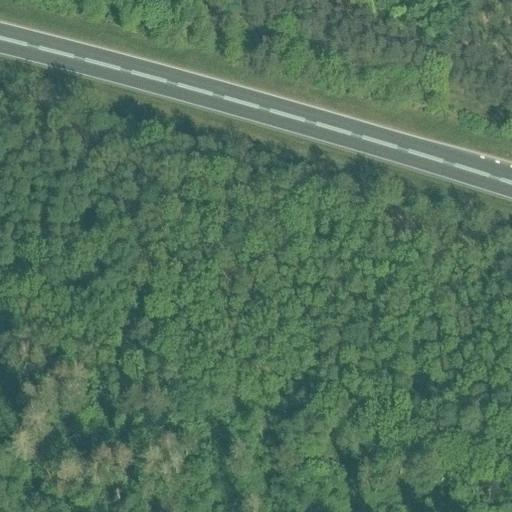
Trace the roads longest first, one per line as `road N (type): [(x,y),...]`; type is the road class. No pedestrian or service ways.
road 1 (track): [(0,278),(511,458)]
road 2 (trunk): [(511,185),(0,41)]
